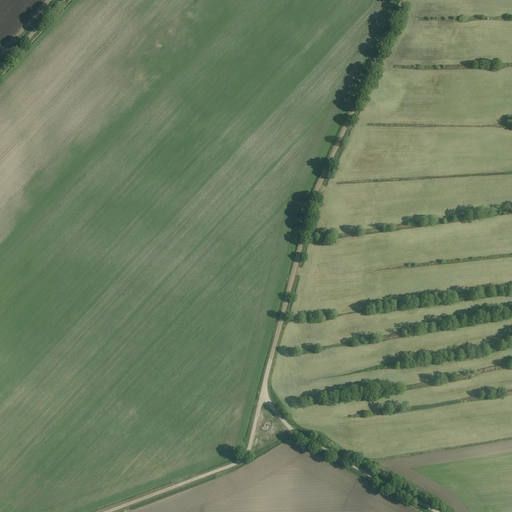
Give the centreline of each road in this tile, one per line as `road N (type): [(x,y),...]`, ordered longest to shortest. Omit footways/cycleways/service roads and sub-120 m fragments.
road 1 (unclassified): [(262,395),(313,187),(402,0)]
road 2 (unclassified): [(436,511),(296,433),(262,395)]
road 3 (unclassified): [(108,511),(236,463),(248,449),(262,395)]
